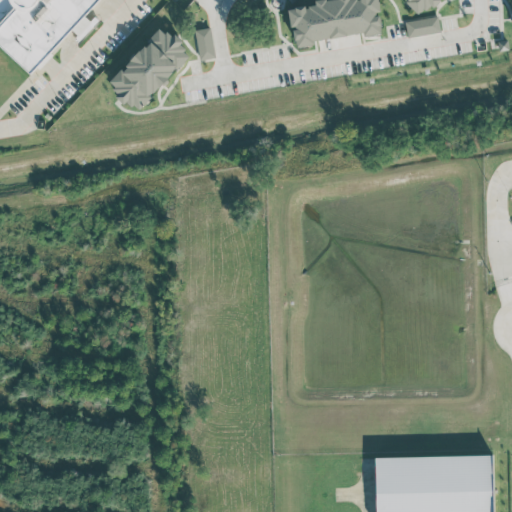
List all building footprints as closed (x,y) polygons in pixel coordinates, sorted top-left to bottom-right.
[(97,0),(0,0),(0,45),(30,74),(97,0)] [(381,33),(379,11),(378,0),(314,0),(315,5),(290,7),(293,47),(314,45),(313,38),(363,34),(363,35),(381,33)] [(434,0),(403,0),(419,15),(434,0)] [(405,22),(408,38),(440,31),(437,15),(405,22)] [(137,112),(191,53),(161,26),(107,84),(137,112)] [(216,57),(210,26),(194,29),(200,60),(216,57)] [(375,457),(375,511),(493,511),(492,454),(375,457)]
